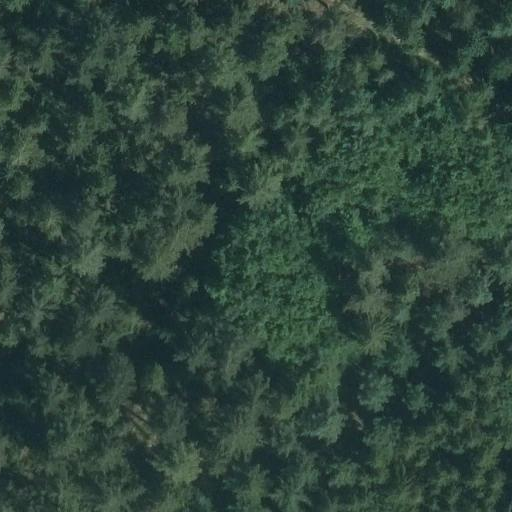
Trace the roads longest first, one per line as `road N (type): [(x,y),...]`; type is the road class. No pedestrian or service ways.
road 1 (track): [(511,208),(175,511)]
road 2 (track): [(348,0),(511,113)]
